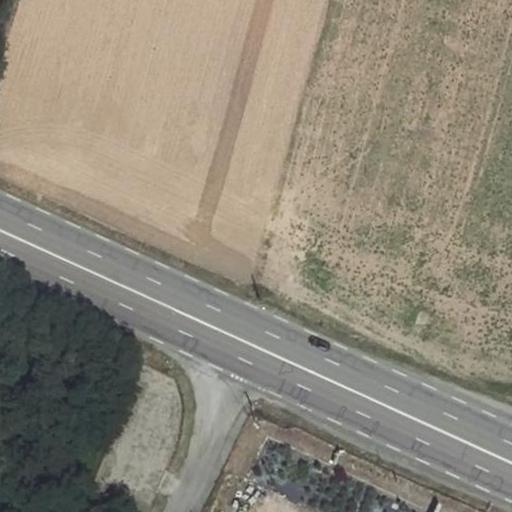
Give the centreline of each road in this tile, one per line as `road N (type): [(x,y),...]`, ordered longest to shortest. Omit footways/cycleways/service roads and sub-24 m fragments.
road 1 (primary): [(251,344),(511,463)]
road 2 (primary): [(0,230),(251,344)]
road 3 (unclassified): [(175,511),(251,344)]
